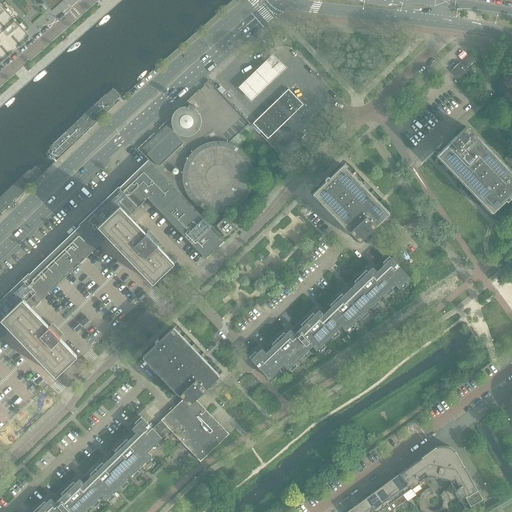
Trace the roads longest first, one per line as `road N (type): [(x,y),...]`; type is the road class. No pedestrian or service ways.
road 1 (residential): [(0,473),(433,48),(442,22)]
road 2 (secondary): [(0,253),(286,0)]
road 3 (secondary): [(251,0),(0,230)]
road 4 (residential): [(511,368),(316,511)]
road 5 (secondary): [(287,0),(442,22)]
